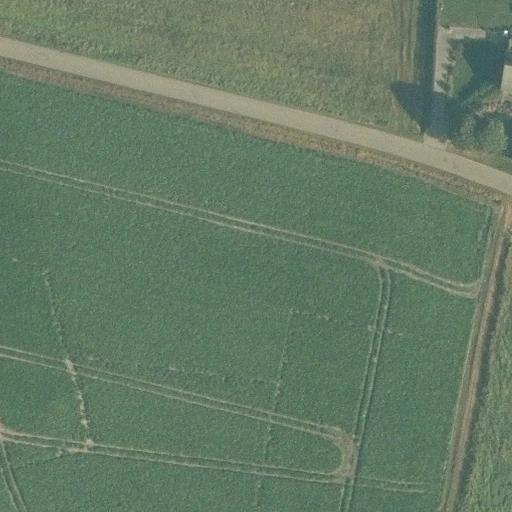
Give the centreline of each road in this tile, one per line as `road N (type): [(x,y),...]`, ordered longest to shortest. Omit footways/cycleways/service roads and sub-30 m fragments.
road 1 (unclassified): [(511,187),(0,41)]
road 2 (track): [(442,511),(511,187)]
